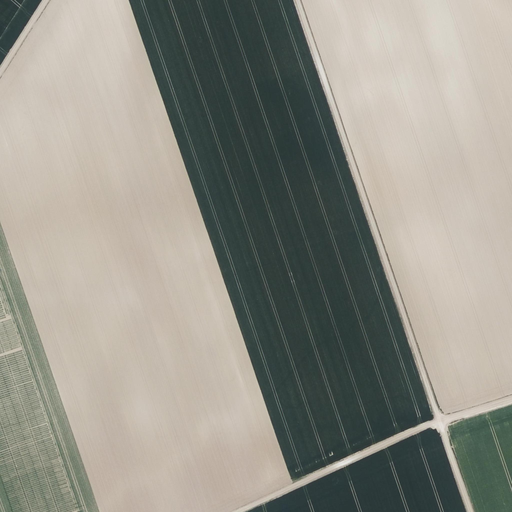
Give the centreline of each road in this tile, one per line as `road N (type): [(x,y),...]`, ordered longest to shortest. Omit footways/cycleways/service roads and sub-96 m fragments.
road 1 (track): [(296,0),(469,511)]
road 2 (track): [(237,511),(429,424),(511,399)]
